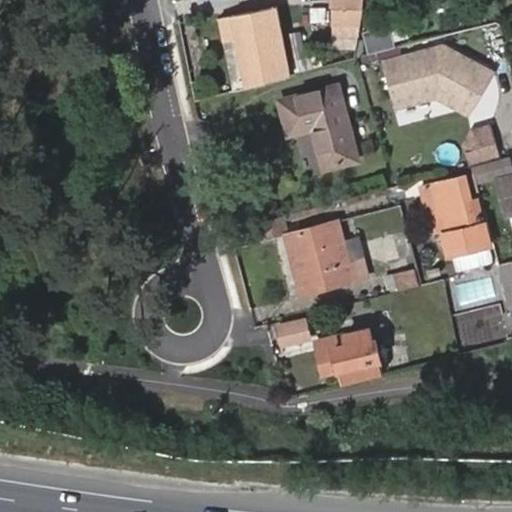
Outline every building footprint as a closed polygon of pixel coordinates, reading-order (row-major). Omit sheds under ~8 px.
[(365,0),(338,0),(338,25),(362,26),(365,0)] [(290,78),(277,9),(219,21),(224,43),(236,40),(246,89),(245,90),(290,78)] [(224,43),(233,93),(245,90),(246,89),(236,40),(224,43)] [(441,47),(383,63),(395,107),(435,96),(467,113),(489,73),(441,47)] [(313,128),(324,170),(357,161),(338,86),(278,102),(287,134),(313,128)] [(476,132),(480,150),(493,147),(495,160),(504,158),(497,127),(476,132)] [(493,147),(480,150),(464,154),(467,166),(495,160),(493,147)] [(504,162),(485,167),(489,181),(509,176),(504,162)] [(473,170),(477,184),(489,181),(485,167),(473,170)] [(428,212),(432,229),(445,230),(451,254),(488,245),(472,174),(434,183),(439,205),(428,212)] [(511,178),(495,183),(505,218),(511,216),(511,178)] [(422,186),(428,212),(439,205),(434,183),(422,186)] [(258,222),(263,242),(285,236),(281,216),(258,222)] [(250,223),(254,244),(263,242),(258,222),(250,223)] [(341,244),(336,222),(285,236),(291,259),(297,257),(302,277),(296,278),(301,294),(366,277),(362,260),(346,264),(341,244)] [(357,240),(341,244),(346,264),(362,260),(357,240)] [(297,257),(291,259),(296,278),(302,277),(297,257)] [(511,265),(511,262),(497,265),(510,310),(511,309),(511,265)] [(276,326),(281,343),(306,336),(302,319),(276,326)] [(324,370),(340,367),(343,382),(383,372),(373,336),(381,334),(378,324),(342,333),(346,345),(319,351),(324,370)] [(316,340),(319,351),(346,345),(342,333),(316,340)]
